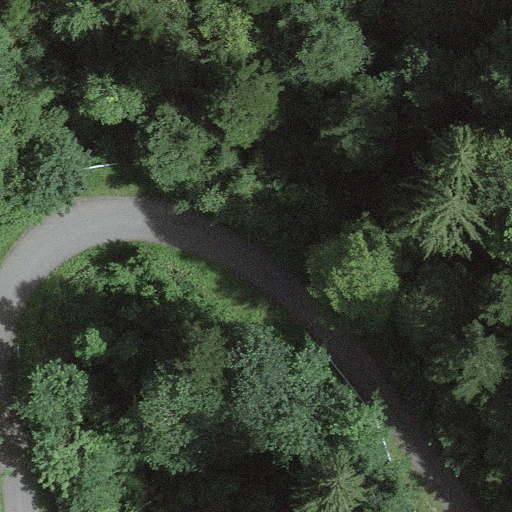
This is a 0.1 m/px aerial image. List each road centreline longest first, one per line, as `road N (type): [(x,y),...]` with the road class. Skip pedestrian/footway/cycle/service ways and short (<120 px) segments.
road 1 (track): [(0,331),(8,294),(44,246),(83,222),(138,216),(189,230),(297,300),(456,511)]
road 2 (track): [(25,511),(0,382)]
